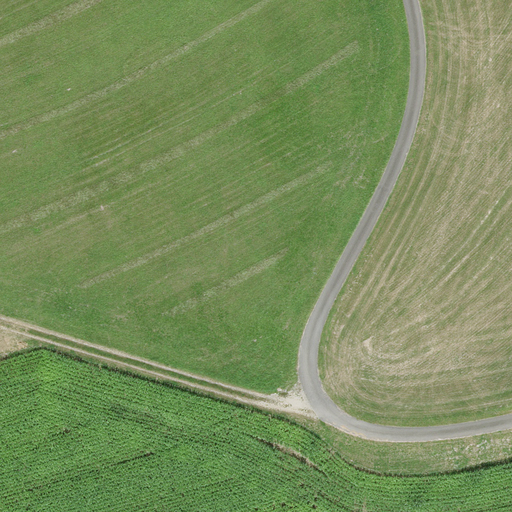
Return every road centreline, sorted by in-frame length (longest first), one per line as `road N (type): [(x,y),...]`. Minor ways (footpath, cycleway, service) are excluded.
road 1 (unclassified): [(511,422),(375,437),(327,425),(305,389),(311,331),(401,136),(414,75),(407,0)]
road 2 (track): [(0,313),(280,408),(310,406)]
